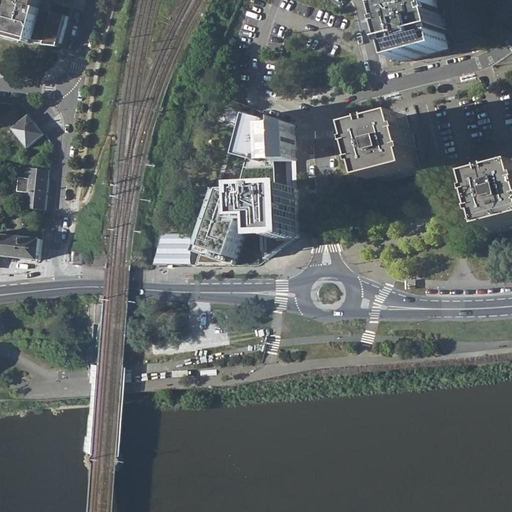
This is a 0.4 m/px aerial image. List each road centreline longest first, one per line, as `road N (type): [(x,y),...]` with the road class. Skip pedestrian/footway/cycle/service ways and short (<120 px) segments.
road 1 (residential): [(487,63),(381,87),(332,109),(322,140),(326,267)]
road 2 (primary): [(303,294),(52,289)]
road 3 (residential): [(52,289),(71,116),(66,84)]
road 4 (unknown): [(197,263),(260,90)]
road 5 (primary): [(511,305),(403,308),(350,300)]
